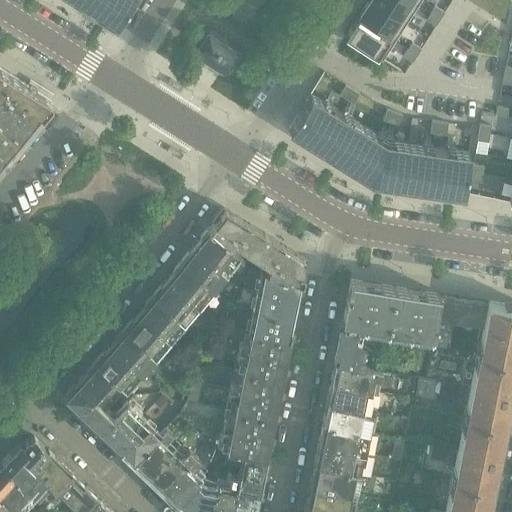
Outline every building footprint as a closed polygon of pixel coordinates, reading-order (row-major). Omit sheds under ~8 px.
[(80,0),(115,22),(129,0),(80,0)] [(357,16),(357,17),(395,41),(406,23),(370,0),(368,0),(358,17),(357,16)] [(410,0),(370,0),(406,23),(418,5),(410,0)] [(435,6),(430,13),(440,19),(444,12),(435,6)] [(430,13),(426,20),(436,26),(440,19),(430,13)] [(357,19),(345,37),(382,60),(395,41),(357,17),(356,19),(357,19)] [(214,68),(221,73),(229,68),(228,68),(238,52),(234,49),(233,50),(212,36),(208,32),(198,48),(197,48),(197,57),(204,62),(205,61),(214,67),(214,68)] [(411,42),(407,49),(417,55),(421,48),(411,42)] [(407,49),(403,56),(412,62),(417,55),(407,49)] [(0,95),(20,107),(36,122),(51,103),(50,103),(50,99),(0,67),(0,95)] [(511,76),(504,75),(502,83),(511,84),(511,76)] [(345,85),(339,95),(346,99),(352,89),(345,85)] [(352,89),(346,99),(353,103),(359,94),(352,89)] [(286,129),(340,163),(363,126),(310,93),(310,92),(286,129)] [(20,107),(0,95),(0,121),(22,139),(36,122),(20,107)] [(497,106),(496,115),(507,117),(509,109),(497,106)] [(387,109),(383,120),(390,123),(394,112),(387,109)] [(394,112),(390,123),(398,126),(402,115),(394,112)] [(0,151),(7,157),(22,139),(0,121),(0,151)] [(432,121),(430,132),(438,133),(440,122),(432,121)] [(440,122),(438,133),(446,135),(448,123),(440,122)] [(480,124),(478,132),(489,134),(491,126),(480,124)] [(374,182),(402,186),(408,142),(384,138),(363,126),(340,163),(364,178),(374,182)] [(478,132),(477,140),(488,142),(489,134),(478,132)] [(408,142),(402,186),(462,194),(462,192),(467,161),(469,151),(408,142)] [(473,164),(471,172),(483,174),(484,166),(473,164)] [(471,172),(470,180),(481,182),(483,174),(471,172)] [(209,226),(231,245),(235,241),(246,221),(224,207),(209,226)] [(235,241),(271,264),(284,245),(246,221),(235,241)] [(195,243),(226,270),(241,253),(231,245),(209,226),(195,243)] [(226,270),(195,243),(181,260),(213,286),(226,270)] [(266,271),(302,278),(306,259),(284,245),(271,264),(266,271)] [(213,286),(181,260),(167,277),(199,303),(213,286)] [(261,270),(256,291),(298,299),(302,278),(266,271),(261,270)] [(153,294),(185,320),(199,303),(167,277),(153,294)] [(355,331),(363,332),(385,336),(394,286),(351,279),(341,327),(356,329),(355,331)] [(385,336),(431,343),(435,319),(439,295),(439,293),(394,286),(385,336)] [(256,291),(253,311),(294,319),(298,299),(256,291)] [(139,310),(171,337),(185,320),(153,294),(139,310)] [(483,327),(488,303),(439,295),(435,319),(431,343),(448,346),(452,322),(483,327)] [(483,327),(478,354),(511,361),(511,304),(488,301),(488,303),(483,327)] [(125,327),(157,354),(171,337),(139,310),(125,327)] [(249,331),(290,338),(294,319),(253,311),(249,331)] [(157,354),(125,327),(111,343),(143,370),(157,354)] [(341,327),(334,362),(363,367),(365,359),(359,358),(361,345),(363,332),(355,331),(356,329),(341,327)] [(290,338),(249,331),(242,330),(238,353),(285,362),(290,338)] [(96,359),(122,383),(128,388),(143,370),(111,343),(96,359)] [(233,376),(280,385),(285,362),(238,353),(233,376)] [(471,390),(465,417),(504,425),(510,398),(511,386),(511,361),(478,354),(471,390)] [(122,383),(96,359),(83,374),(63,397),(75,408),(87,395),(90,398),(93,395),(103,404),(122,383)] [(334,362),(330,381),(378,391),(382,371),(363,367),(334,362)] [(229,399),(275,408),(280,385),(233,376),(229,399)] [(421,380),(421,394),(436,394),(436,380),(421,380)] [(330,381),(326,403),(374,412),(378,391),(330,381)] [(87,395),(75,408),(99,431),(114,415),(103,404),(93,395),(90,398),(87,395)] [(229,399),(224,422),(271,431),(275,408),(229,399)] [(99,431),(114,445),(143,414),(128,400),(114,415),(99,431)] [(326,403),(322,423),(369,433),(374,412),(326,403)] [(114,445),(132,463),(162,432),(143,414),(114,445)] [(458,452),(453,479),(492,487),(497,460),(504,425),(465,417),(458,452)] [(219,446),(244,451),(266,455),(271,431),(224,422),(219,446)] [(317,444),(365,454),(369,433),(322,423),(317,444)] [(162,432),(132,463),(147,477),(176,445),(168,437),(173,432),(167,426),(162,432)] [(17,446),(50,484),(54,488),(71,470),(48,449),(47,450),(34,436),(32,438),(29,436),(22,444),(20,442),(17,446)] [(313,464),(359,474),(359,473),(361,473),(365,454),(317,444),(313,464)] [(147,477),(160,490),(195,453),(189,447),(183,452),(176,445),(147,477)] [(1,463),(35,499),(50,484),(17,446),(10,453),(1,463)] [(244,451),(240,470),(262,474),(266,455),(244,451)] [(160,490),(176,504),(199,479),(204,473),(197,465),(202,459),(195,453),(160,490)] [(0,493),(17,511),(22,511),(35,499),(1,463),(0,462),(0,493)] [(313,464),(309,485),(355,494),(359,474),(313,464)] [(82,511),(98,496),(71,470),(54,488),(77,511),(82,511)] [(239,474),(231,511),(254,511),(262,474),(240,470),(239,474)] [(210,511),(231,511),(239,474),(231,473),(230,480),(218,478),(217,485),(210,511)] [(184,511),(210,511),(217,485),(204,483),(199,479),(176,504),(184,511)] [(445,511),(486,511),(492,487),(453,479),(445,511)] [(351,511),(355,494),(309,485),(305,505),(338,511),(351,511)] [(17,511),(0,493),(0,511),(17,511)] [(114,511),(98,496),(82,511),(114,511)]
